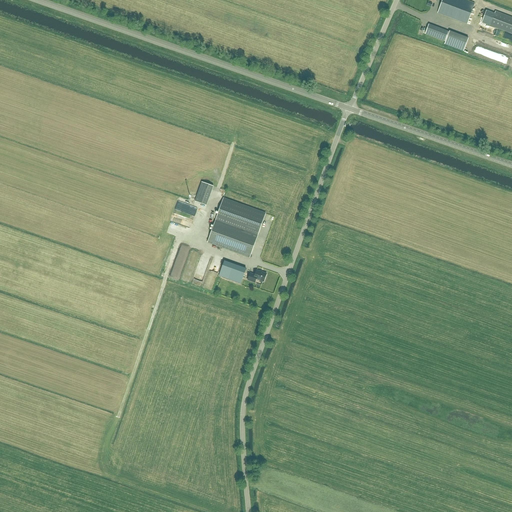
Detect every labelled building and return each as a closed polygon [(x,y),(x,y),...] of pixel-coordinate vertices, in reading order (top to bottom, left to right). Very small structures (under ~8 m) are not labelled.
[(435,0),(437,1),(437,0),(441,0),(442,0),(438,13),(467,24),(474,4),(465,0),(435,0)] [(511,34),(511,17),(495,11),(494,14),(486,11),(482,23),(511,34)] [(444,42),(448,32),(429,24),(425,35),(444,42)] [(449,31),(445,44),(464,52),(469,38),(449,31)] [(265,213),(224,198),(208,242),(249,257),(265,213)] [(182,233),(187,235),(197,209),(191,207),(182,233)] [(211,257),(208,267),(210,268),(208,273),(216,275),(221,260),(211,257)] [(242,280),(246,269),(243,268),(234,264),(230,275),(239,279),(242,280)] [(177,279),(181,269),(173,266),(169,276),(177,279)] [(264,282),(266,274),(256,270),(255,275),(250,273),(248,280),(255,283),(256,279),(260,280),(259,281),(260,282),(262,283),(263,282),(263,281),(264,282)]
